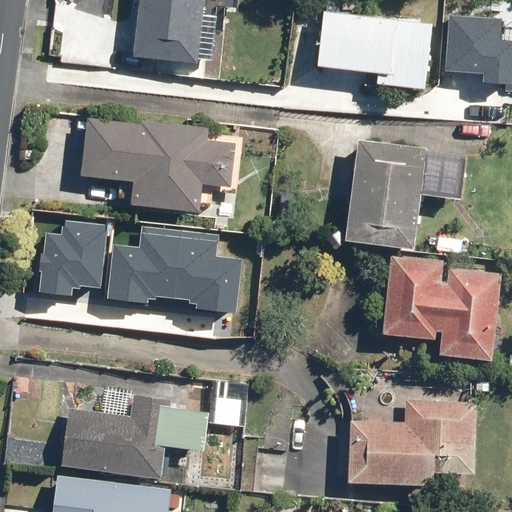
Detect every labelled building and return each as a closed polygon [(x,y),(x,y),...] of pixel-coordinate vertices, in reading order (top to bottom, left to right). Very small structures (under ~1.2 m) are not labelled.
[(138,0),(132,55),(196,62),(203,0),(138,0)] [(324,9),(317,65),(376,72),(374,83),(425,89),(433,22),(324,9)] [(452,14),(449,62),(484,64),(484,77),(501,78),(501,89),(511,89),(511,37),(497,37),(498,17),(452,14)] [(87,117),(81,174),(131,179),(129,203),(200,210),(202,183),(230,186),(235,142),(208,140),(209,126),(141,120),(141,122),(87,117)] [(358,137),(343,238),(412,248),(420,192),(455,198),(461,157),(425,152),(425,147),(358,137)] [(47,236),(41,292),(66,295),(67,284),(102,288),(109,224),(63,219),(60,237),(47,236)] [(117,246),(110,299),(149,304),(151,296),(174,299),(183,231),(140,225),(137,248),(117,246)] [(198,311),(236,316),(244,262),(225,260),(228,236),(183,231),(174,299),(199,302),(198,311)] [(467,242),(440,239),(438,257),(465,259),(467,242)] [(389,253),(382,333),(435,339),(436,330),(440,331),(438,353),(492,359),(500,271),(448,266),(447,282),(441,282),(443,258),(389,253)] [(211,381),(208,424),(245,427),(248,383),(211,381)] [(68,405),(60,465),(160,478),(171,397),(133,392),(130,413),(68,405)] [(351,418),(348,480),(433,484),(434,471),(473,473),(477,402),(406,399),(405,421),(351,418)] [(52,511),(169,511),(172,488),(57,473),(52,511)]
